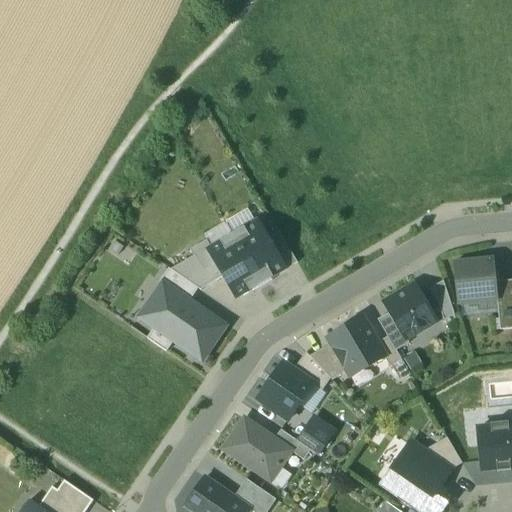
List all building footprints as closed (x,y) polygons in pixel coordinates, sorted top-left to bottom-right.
[(258,224),(234,238),(261,285),(286,271),(269,241),(258,224)] [(280,234),(269,241),(286,271),(297,264),(280,234)] [(212,251),(209,252),(224,279),(236,299),(261,285),(234,238),(212,251)] [(200,293),(224,279),(209,252),(212,251),(207,243),(191,251),(194,259),(172,270),(200,293)] [(493,260),(454,264),(458,306),(497,303),(497,302),(496,284),(493,260)] [(163,286),(190,304),(198,291),(169,272),(160,284),(163,286)] [(511,282),(496,284),(497,302),(497,303),(500,332),(511,330),(511,282)] [(444,283),(430,291),(438,305),(444,323),(455,317),(444,283)] [(202,363),(226,328),(190,304),(163,286),(139,321),(154,331),(174,344),(202,363)] [(415,287),(384,305),(390,315),(405,341),(406,340),(436,322),(415,287)] [(405,341),(390,315),(378,322),(388,339),(396,353),(409,345),(406,340),(405,341)] [(363,320),(329,340),(348,373),(351,378),(384,359),(385,358),(378,345),(363,320)] [(168,354),(174,344),(154,331),(147,340),(168,354)] [(396,353),(388,339),(378,345),(385,358),(384,359),(390,369),(402,362),(396,353)] [(348,373),(332,345),(310,358),(330,379),(332,382),(348,373)] [(411,372),(422,366),(415,355),(404,362),(411,372)] [(307,356),(295,373),(314,386),(321,391),(330,379),(310,358),(307,356)] [(259,403),(288,423),(314,386),(295,373),(285,366),(259,403)] [(333,433),(315,420),(299,444),(311,452),(317,456),(333,433)] [(274,442),(245,421),(224,451),(270,483),(291,453),(274,442)] [(492,429),(478,431),(483,475),(511,472),(511,427),(509,428),(509,425),(492,426),(492,429)] [(299,444),(281,432),(274,442),(291,453),(304,462),(311,452),(299,444)] [(447,441),(426,455),(455,473),(461,463),(447,441)] [(437,501),(455,473),(426,455),(410,444),(381,489),(417,511),(440,511),(445,506),(437,501)] [(236,500),(205,479),(185,508),(190,511),(250,511),(251,511),(236,500)] [(249,482),(236,500),(252,511),(269,511),(277,501),(249,482)] [(39,509),(42,511),(88,511),(95,503),(65,483),(58,493),(53,489),(39,509)] [(25,500),(16,511),(42,511),(39,509),(25,500)]
